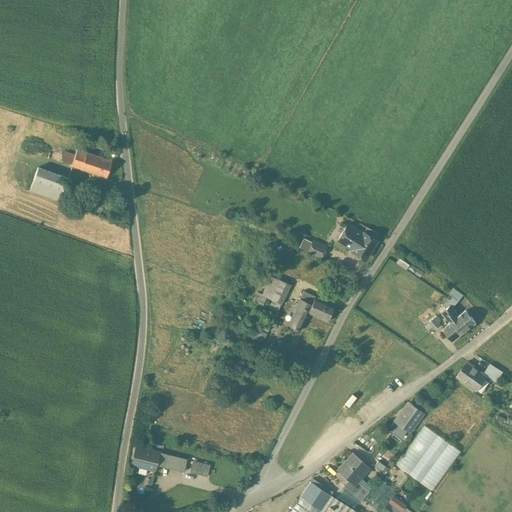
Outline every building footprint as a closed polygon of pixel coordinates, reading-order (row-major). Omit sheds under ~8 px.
[(86,153),(76,150),(71,166),(81,169),(86,153)] [(99,157),(86,153),(81,169),(93,173),(99,157)] [(112,162),(99,157),(93,173),(106,178),(112,162)] [(69,178),(38,167),(29,191),(60,202),(69,178)] [(75,194),(70,192),(66,203),(72,205),(75,194)] [(366,227),(362,234),(347,224),(337,240),(352,249),(352,250),(365,258),(377,241),(374,239),(378,233),(366,227)] [(326,247),(313,241),(308,251),(321,257),(326,247)] [(409,264),(399,258),(396,263),(406,269),(409,264)] [(289,285),(270,276),(262,295),(266,297),(272,300),(280,303),(281,303),(289,285)] [(463,294),(454,288),(450,293),(454,296),(443,305),(444,306),(445,308),(450,304),(453,307),(464,295),(463,294)] [(315,296),(303,291),(300,299),(312,304),(315,297),(315,296)] [(262,295),(257,292),(253,300),(263,305),(266,297),(262,295)] [(333,305),(315,297),(312,304),(308,312),(326,320),(333,305)] [(299,298),(287,325),(300,330),(308,312),(312,304),(300,299),(299,298)] [(280,303),(272,300),(269,307),(277,311),(280,303)] [(453,307),(450,304),(445,308),(454,319),(459,315),(453,307)] [(445,308),(444,306),(439,310),(449,323),(454,319),(445,308)] [(459,315),(454,319),(465,332),(476,322),(466,310),(459,315)] [(437,323),(433,318),(428,322),(434,330),(439,325),(437,323)] [(465,332),(454,319),(449,323),(443,328),(453,341),(465,332)] [(266,334),(256,329),(252,337),(262,342),(263,342),(266,334)] [(252,337),(251,337),(248,342),(259,347),(262,342),(252,337)] [(483,373),(467,361),(457,375),(477,390),(487,376),(483,373)] [(503,371),(490,364),(483,373),(487,376),(495,382),(503,371)] [(408,403),(395,420),(409,431),(422,413),(408,403)] [(145,423),(154,425),(157,414),(148,411),(145,423)] [(424,426),(396,465),(408,474),(436,435),(424,426)] [(436,435),(408,474),(420,482),(448,444),(436,435)] [(374,456),(381,448),(367,436),(360,444),(374,456)] [(448,444),(420,482),(432,491),(460,453),(448,444)] [(159,452),(136,447),(131,465),(154,470),(156,464),(159,452)] [(187,459),(159,452),(156,464),(184,471),(187,459)] [(369,468),(352,453),(338,470),(350,481),(345,487),(360,500),(368,491),(357,481),(369,468)] [(388,467),(378,460),(374,465),(384,472),(388,467)] [(210,465),(193,461),(190,472),(207,477),(210,465)] [(327,472),(321,478),(333,488),(338,482),(327,472)] [(334,511),(341,502),(310,481),(289,511),(334,511)] [(400,511),(406,505),(392,495),(387,502),(400,511)] [(400,511),(387,502),(380,511),(400,511)] [(342,503),(335,511),(346,511),(350,508),(342,503)]
